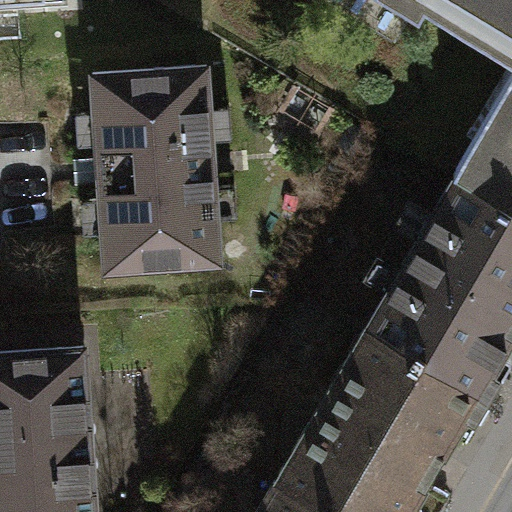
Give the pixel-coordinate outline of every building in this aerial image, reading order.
[(511,0),(383,0),(420,22),(426,12),(488,48),(491,41),(511,52),(511,75),(456,173),(511,205),(511,0)] [(208,64),(93,72),(106,267),(221,260),(208,64)] [(367,324),(490,396),(503,373),(494,367),(511,335),(511,205),(456,173),(367,324)] [(490,396),(367,324),(278,474),(342,511),(408,511),(467,413),(476,419),(490,396)] [(0,511),(95,511),(85,346),(0,350),(0,511)] [(342,511),(278,474),(256,511),(342,511)]
